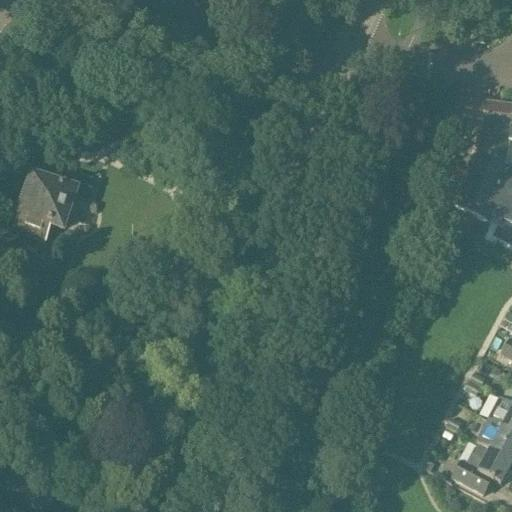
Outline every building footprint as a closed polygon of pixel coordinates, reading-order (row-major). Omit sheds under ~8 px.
[(508,148),(510,117),(511,111),(487,109),(479,162),(476,161),(454,211),(488,228),(489,226),(497,229),(498,227),(501,228),(511,232),(511,182),(507,181),(510,173),(510,172),(504,170),(506,159),(508,148)] [(34,176),(14,236),(44,246),(50,230),(62,234),(73,199),(59,195),(62,185),(34,176)] [(511,367),(511,344),(509,343),(500,361),(511,367)] [(468,387),(479,393),(484,383),(473,377),(468,387)] [(475,401),(479,393),(468,387),(464,395),(475,401)] [(499,433),(500,432),(511,438),(511,410),(499,403),(486,425),(487,426),(499,433)] [(449,422),(444,430),(456,437),(460,428),(449,422)] [(499,433),(487,426),(476,447),(480,449),(488,454),(511,466),(511,465),(511,438),(500,432),(499,433)] [(500,489),(511,466),(488,454),(480,449),(474,453),(464,469),(460,467),(456,476),(452,483),(482,499),(490,484),(500,489)]
